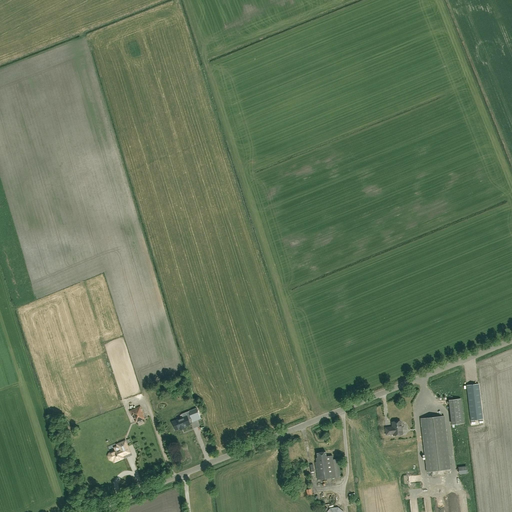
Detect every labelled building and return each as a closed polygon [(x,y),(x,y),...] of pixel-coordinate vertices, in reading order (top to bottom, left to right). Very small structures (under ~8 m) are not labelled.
[(470,421),(483,419),(479,384),(466,385),(470,421)] [(462,421),(461,396),(449,396),(449,421),(462,421)] [(139,407),(130,411),(131,414),(132,414),(136,422),(144,418),(139,407)] [(190,424),(187,416),(172,422),(175,430),(180,428),(180,429),(184,427),(183,426),(190,424)] [(444,416),(421,419),(427,472),(450,469),(444,416)] [(395,421),(394,422),(392,422),(392,427),(385,428),(386,435),(393,434),(393,435),(402,434),(401,426),(400,421),(399,421),(397,421),(395,421)] [(193,429),(179,434),(182,442),(196,437),(193,429)] [(113,460),(114,462),(116,461),(115,461),(117,460),(118,461),(120,460),(120,458),(121,458),(122,455),(126,454),(124,449),(128,447),(125,441),(117,444),(119,450),(109,454),(108,456),(110,460),(112,461),(113,460)] [(317,480),(335,478),(332,456),(326,456),(326,452),(317,453),(317,458),(316,458),(316,462),(315,462),(317,480)]
